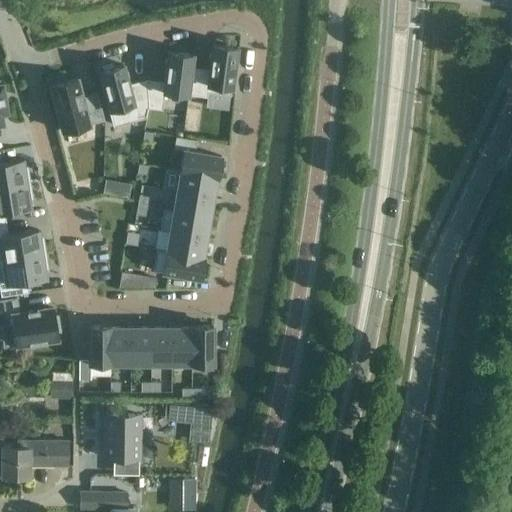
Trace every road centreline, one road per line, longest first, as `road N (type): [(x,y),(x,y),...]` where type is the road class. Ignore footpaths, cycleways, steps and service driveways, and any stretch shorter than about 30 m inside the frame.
road 1 (residential): [(26,66),(217,18),(243,20),(262,33),(219,303),(85,303),(33,88)]
road 2 (secondary): [(318,511),(367,288),(396,87)]
road 3 (unclassified): [(391,511),(438,271),(511,114)]
